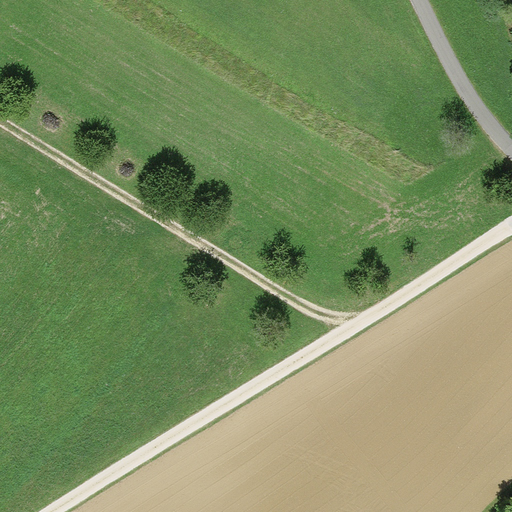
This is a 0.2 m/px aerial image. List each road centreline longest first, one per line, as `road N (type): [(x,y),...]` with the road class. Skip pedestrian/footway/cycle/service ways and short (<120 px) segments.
road 1 (track): [(52,511),(511,225)]
road 2 (track): [(355,326),(314,319),(0,127)]
road 3 (unclassified): [(511,147),(471,99),(419,0)]
